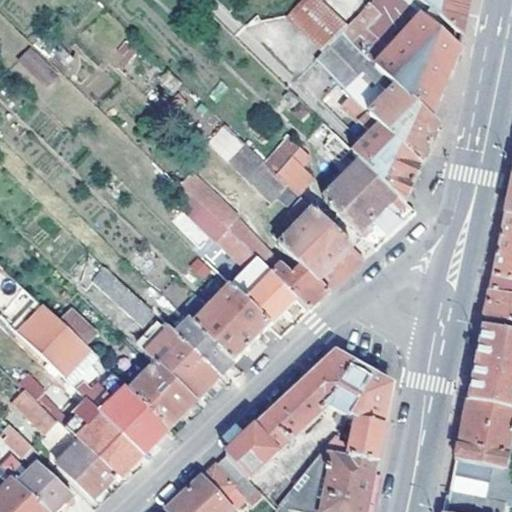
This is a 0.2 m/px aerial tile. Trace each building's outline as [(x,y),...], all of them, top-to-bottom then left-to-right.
[(338,25),(310,0),(306,0),(304,1),(287,20),(324,57),(343,38),(345,34),(338,25)] [(458,51),(401,0),(374,0),(375,1),(390,15),(393,12),(402,21),(414,28),(387,54),(383,60),(372,50),(364,58),(428,121),(453,62),(458,51)] [(414,0),(461,38),(468,0),(414,0)] [(347,15),(338,25),(345,34),(343,38),(351,45),(357,39),(363,41),(368,36),(380,23),(367,10),(366,12),(361,8),(350,18),(347,15)] [(351,45),(343,38),(324,57),(315,66),(333,83),(342,92),(346,97),(419,170),(431,142),(436,129),(428,121),(364,58),(351,45)] [(357,39),(351,45),(364,58),(372,50),(363,41),(357,39)] [(30,46),(17,60),(45,87),(58,73),(30,46)] [(338,96),(342,92),(333,83),(329,87),(338,96)] [(410,193),(419,170),(346,97),(338,105),(342,111),(371,138),(360,148),(354,155),(361,163),(405,206),(408,197),(410,193)] [(349,153),(322,125),(319,128),(329,138),(324,148),(340,163),(349,153)] [(235,139),(223,128),(206,146),(216,157),(235,139)] [(264,167),(235,139),(216,157),(269,206),(286,189),(264,167)] [(287,143),(264,167),(286,189),(296,198),(311,183),(298,171),(306,163),(287,143)] [(405,206),(361,163),(322,204),(372,255),(382,245),(413,216),(405,206)] [(243,229),(182,170),(172,182),(193,203),(233,240),(243,229)] [(246,274),(229,292),(268,331),(279,320),(295,303),(271,277),(233,240),(193,203),(183,212),(246,274)] [(352,253),(300,203),(286,217),(297,229),(278,251),(299,272),(316,288),(325,298),(328,296),(344,281),(352,274),(341,264),(352,253)] [(216,265),(226,255),(181,211),(171,221),(216,265)] [(511,219),(504,218),(502,230),(491,282),(488,296),(511,300),(511,219)] [(362,264),(352,253),(341,264),(352,274),(362,264)] [(194,260),(189,274),(207,280),(212,266),(194,260)] [(295,303),(307,316),(317,306),(325,298),(316,288),(299,272),(291,279),(280,269),(271,277),(295,303)] [(152,318),(103,271),(90,284),(128,321),(139,331),(152,318)] [(223,286),(216,279),(210,285),(216,291),(223,286)] [(154,306),(162,299),(148,285),(141,293),(154,306)] [(268,331),(229,292),(194,329),(233,367),(253,346),(268,331)] [(511,300),(488,296),(486,306),(483,323),(511,328),(511,300)] [(69,316),(58,327),(81,351),(92,339),(69,316)] [(58,327),(49,318),(30,336),(72,378),(89,363),(84,356),(85,354),(81,351),(58,327)] [(140,334),(139,331),(128,321),(120,330),(133,342),(140,334)] [(225,374),(233,367),(194,329),(190,325),(179,336),(175,334),(171,337),(217,382),(225,374)] [(511,337),(481,331),(474,367),(472,377),(466,403),(511,413),(511,337)] [(171,337),(168,334),(144,358),(155,370),(193,407),(195,406),(207,393),(217,382),(171,337)] [(328,411),(349,424),(373,380),(335,360),(258,430),(225,460),(242,480),(246,483),(328,411)] [(155,370),(127,395),(127,398),(166,436),(178,423),(193,407),(155,370)] [(28,373),(18,383),(36,400),(45,390),(28,373)] [(127,398),(127,395),(109,378),(84,403),(102,421),(143,460),(153,449),(166,436),(127,398)] [(321,456),(375,467),(379,445),(385,415),(390,390),(373,380),(349,424),(358,428),(353,451),(339,448),(340,445),(334,440),(321,456)] [(57,427),(24,395),(12,408),(44,439),(57,427)] [(504,474),(511,437),(511,413),(466,403),(462,424),(458,445),(454,465),(504,474)] [(102,421),(77,446),(79,448),(113,481),(116,481),(119,484),(131,472),(143,460),(102,421)] [(36,458),(4,427),(0,430),(0,432),(3,436),(0,437),(0,440),(27,466),(36,458)] [(113,481),(79,448),(58,469),(93,504),(104,492),(113,481)] [(375,467),(321,456),(278,509),(290,511),(365,511),(367,502),(370,487),(375,467)] [(242,480),(225,460),(198,485),(168,511),(226,511),(217,502),(242,480)] [(504,474),(454,465),(449,490),(444,511),(502,511),(503,510),(511,511),(511,493),(506,493),(510,475),(504,474)] [(11,484),(0,495),(0,511),(61,511),(71,501),(38,469),(18,490),(11,484)]
